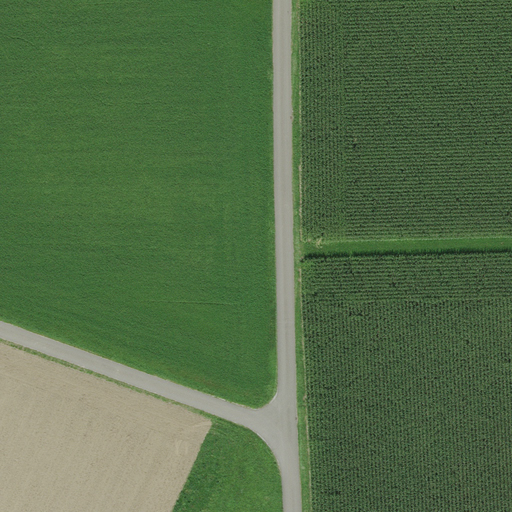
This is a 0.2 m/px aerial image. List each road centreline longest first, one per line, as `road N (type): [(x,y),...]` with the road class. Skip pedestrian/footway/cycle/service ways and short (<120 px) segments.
road 1 (track): [(291,511),(285,0)]
road 2 (track): [(0,332),(287,435)]
